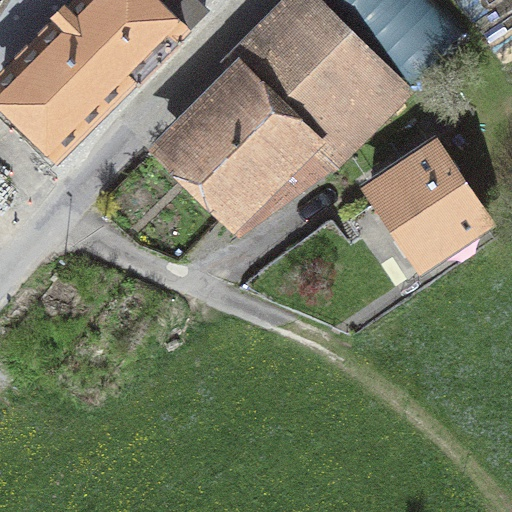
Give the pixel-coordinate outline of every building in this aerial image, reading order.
[(53,34),(0,88),(0,91),(55,145),(126,73),(138,85),(210,13),(196,0),(43,0),(31,13),(53,34)] [(362,0),(319,0),(241,78),(332,169),(403,98),(378,73),(389,62),(346,19),(363,1),(362,0)] [(431,0),(364,0),(405,66),(454,36),(431,0)] [(240,235),(332,169),(241,78),(172,147),(233,207),(222,218),(240,235)] [(435,143),(370,187),(422,265),(487,221),(435,143)]
